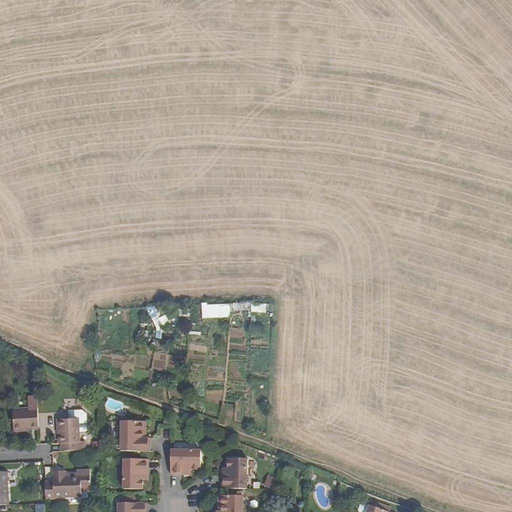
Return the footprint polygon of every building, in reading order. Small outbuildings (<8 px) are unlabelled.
[(204,304),(204,318),(231,317),(231,303),(204,304)] [(253,312),(267,311),(267,303),(252,304),(253,312)] [(15,429),(40,428),(39,401),(32,401),(32,408),(14,408),(15,429)] [(81,419),(82,432),(89,432),(89,414),(84,411),(71,411),(71,419),(81,419)] [(81,419),(71,419),(62,420),(63,444),(64,443),(65,452),(81,451),(81,443),(83,443),(82,432),(81,419)] [(144,439),(144,422),(123,421),(123,451),(151,452),(151,439),(147,439),(144,439)] [(172,450),(172,452),(171,475),(185,475),(185,470),(191,470),(201,470),(202,451),(172,450)] [(227,458),(227,468),(227,475),(222,475),(222,488),(247,489),(247,459),(227,458)] [(143,473),(148,473),(148,460),(123,460),(123,490),(143,490),(143,480),(143,473)] [(0,504),(9,504),(8,493),(7,471),(0,471),(0,504)] [(55,482),(46,483),(47,499),(56,499),(55,498),(82,497),(82,487),(88,487),(88,476),(67,477),(64,477),(64,472),(55,472),(55,482)] [(273,488),(276,479),(268,476),(265,486),(273,488)] [(242,511),(243,495),(222,495),(222,511),(218,511),(214,511),(213,511),(242,511)] [(136,496),(128,496),(128,503),(119,503),(118,511),(147,511),(148,504),(136,504),(136,496)] [(390,511),(391,511),(388,510),(389,506),(378,502),(377,506),(370,504),(370,505),(367,511),(390,511)] [(360,511),(367,511),(370,505),(364,503),(361,503),(359,510),(360,511)]
